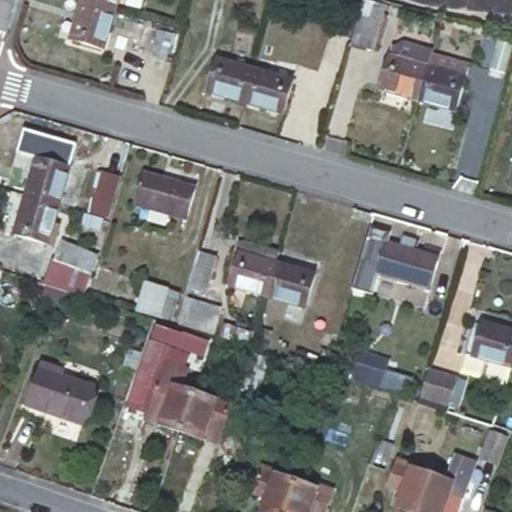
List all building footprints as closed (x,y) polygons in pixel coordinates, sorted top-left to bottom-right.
[(81,0),(81,1),(115,11),(117,0),(81,0)] [(115,11),(81,1),(71,39),(104,49),(115,11)] [(385,14),(361,7),(350,46),(376,53),(385,14)] [(125,51),(147,58),(154,29),(133,24),(125,51)] [(154,29),(147,58),(165,62),(172,34),(154,29)] [(482,35),(474,61),(503,70),(511,43),(482,35)] [(381,89),(418,99),(428,65),(390,55),(381,89)] [(470,66),(430,55),(428,65),(418,99),(457,111),(470,66)] [(207,91),(246,102),(254,69),(217,58),(207,91)] [(254,69),(246,102),(285,114),(294,80),(254,69)] [(36,158),(25,195),(60,205),(71,168),(36,158)] [(98,169),(87,208),(107,213),(119,176),(98,169)] [(195,187),(142,172),(132,204),(185,219),(195,187)] [(60,205),(25,195),(13,235),(47,246),(60,205)] [(406,237),(403,247),(413,250),(416,240),(406,237)] [(277,261),(280,250),(242,240),(239,250),(277,261)] [(413,250),(403,247),(387,242),(377,273),(432,289),(441,258),(413,250)] [(61,244),(49,278),(82,290),(94,257),(61,244)] [(201,250),(191,283),(207,288),(218,255),(201,250)] [(267,296),(277,261),(239,250),(229,285),(267,296)] [(318,272),(277,261),(267,296),(307,308),(318,272)] [(143,281),(135,307),(171,318),(179,292),(143,281)] [(188,293),(179,322),(214,333),(223,305),(188,293)] [(312,369),(327,373),(345,312),(327,307),(318,337),(321,338),(312,369)] [(471,355),(507,366),(511,349),(511,329),(481,320),(471,355)] [(253,345),(256,335),(224,324),(220,335),(253,345)] [(155,326),(146,351),(163,357),(171,332),(155,326)] [(404,396),(411,376),(385,368),(388,357),(357,347),(347,377),(404,396)] [(430,365),(420,395),(450,405),(459,373),(430,365)] [(146,419),(181,431),(194,393),(173,385),(176,378),(161,373),(146,419)] [(40,379),(26,418),(79,438),(92,402),(61,392),(63,387),(40,379)] [(194,393),(181,431),(200,437),(215,442),(228,404),(194,393)] [(491,426),(483,452),(499,458),(508,432),(491,426)] [(379,438),(369,465),(382,468),(391,442),(379,438)] [(394,505),(414,511),(417,511),(431,475),(408,467),(410,460),(395,455),(385,483),(401,489),(394,505)] [(477,463),(457,456),(448,480),(431,475),(417,511),(459,511),(470,481),(477,463)] [(261,511),(287,511),(297,483),(274,475),(276,468),(261,463),(252,492),(267,497),(261,511)] [(297,483),(287,511),(324,511),(333,490),(316,484),(315,489),(297,483)]
